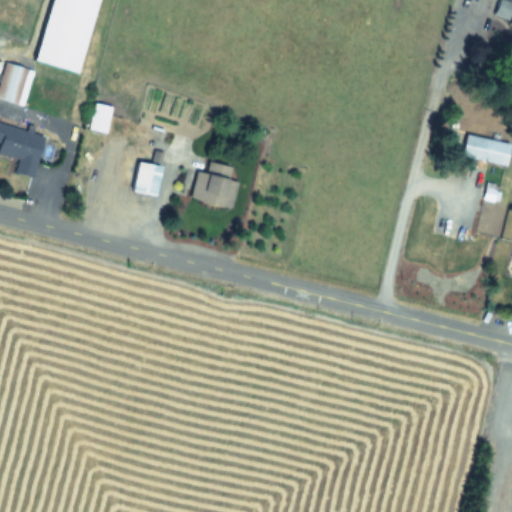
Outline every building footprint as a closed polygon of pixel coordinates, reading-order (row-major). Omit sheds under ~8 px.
[(50,0),(36,61),(79,72),(96,0),(50,0)] [(32,70),(4,62),(0,75),(0,99),(22,106),(32,70)] [(87,129),(105,133),(111,106),(93,102),(87,129)] [(44,136),(0,123),(0,153),(18,159),(14,172),(32,178),(44,136)] [(510,144),(466,134),(461,156),(504,166),(510,144)] [(230,209),(237,181),(228,179),(231,166),(208,160),(205,172),(196,170),(189,199),(230,209)] [(132,192),(156,194),(160,164),(136,161),(132,192)]
